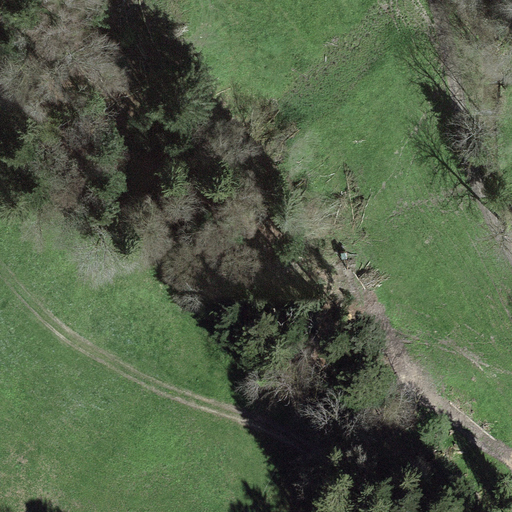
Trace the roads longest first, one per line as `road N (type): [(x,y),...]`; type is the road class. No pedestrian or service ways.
road 1 (track): [(403,511),(359,480),(82,346),(0,267)]
road 2 (track): [(511,255),(479,187),(438,0)]
